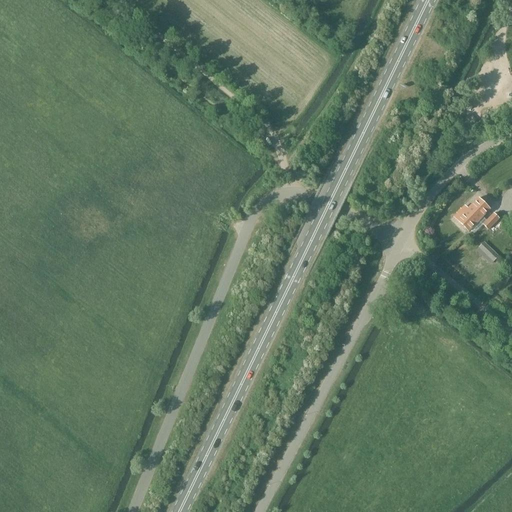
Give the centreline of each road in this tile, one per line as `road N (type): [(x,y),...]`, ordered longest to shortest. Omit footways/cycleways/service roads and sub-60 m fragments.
road 1 (primary): [(424,0),(178,511)]
road 2 (unclassified): [(132,511),(259,204),(290,190),(404,241)]
road 3 (unclassified): [(259,511),(404,241)]
road 4 (unknown): [(287,173),(246,127),(93,0)]
road 5 (unclassified): [(404,241),(439,185),(511,131)]
road 6 (track): [(511,332),(404,241)]
